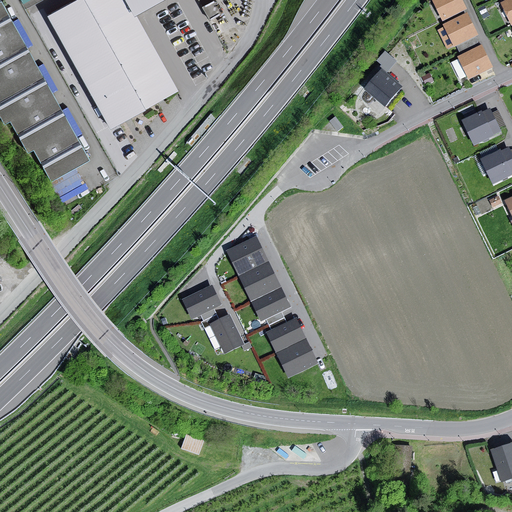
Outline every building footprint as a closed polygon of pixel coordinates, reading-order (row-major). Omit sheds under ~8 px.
[(161,0),(76,0),(45,17),(108,130),(178,92),(135,15),(161,0)] [(210,0),(203,5),(209,15),(220,8),(214,0),(210,0)] [(460,0),(433,0),(431,1),(442,22),(466,11),(460,0)] [(511,0),(501,5),(511,27),(511,26),(511,0)] [(0,3),(0,122),(2,126),(8,123),(25,155),(32,151),(49,182),(86,161),(0,3)] [(466,16),(444,27),(454,48),(477,37),(466,16)] [(481,48),(458,59),(469,81),(492,70),(481,48)] [(387,50),(379,59),(390,68),(398,60),(387,50)] [(404,89),(383,72),(367,92),(387,109),(404,89)] [(489,110),(461,123),(472,147),(500,135),(489,110)] [(342,126),(335,117),(330,121),(337,130),(342,126)] [(482,149),(485,155),(499,149),(496,143),(482,149)] [(511,153),(510,149),(482,162),(493,186),(511,178),(511,153)] [(257,239),(229,252),(262,323),(290,309),(257,239)] [(223,306),(213,286),(183,301),(193,320),(223,306)] [(231,316),(211,326),(226,356),(246,345),(231,316)] [(297,322),(269,335),(290,380),(318,367),(297,322)] [(202,441),(187,435),(182,447),(198,453),(202,441)] [(511,441),(490,449),(502,480),(511,476),(511,441)]
